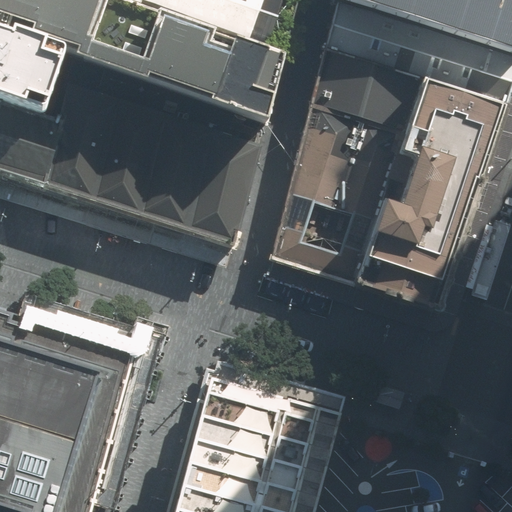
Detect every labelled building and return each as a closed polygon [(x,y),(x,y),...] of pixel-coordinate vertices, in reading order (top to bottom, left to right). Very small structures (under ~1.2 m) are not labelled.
[(267,60),(89,0),(0,0),(0,38),(63,60),(246,121),(267,60)] [(89,0),(267,60),(287,0),(89,0)] [(511,0),(341,0),(340,8),(511,63),(511,0)] [(436,310),(511,82),(511,63),(340,8),(270,259),(436,310)] [(63,60),(0,38),(0,103),(45,119),(63,60)] [(258,147),(74,92),(65,125),(46,186),(230,240),(258,147)] [(0,171),(46,186),(65,125),(45,119),(0,103),(0,171)] [(0,511),(91,511),(142,351),(0,306),(0,511)] [(316,511),(345,420),(212,382),(170,511),(316,511)] [(367,399),(396,409),(402,392),(372,383),(367,399)]
